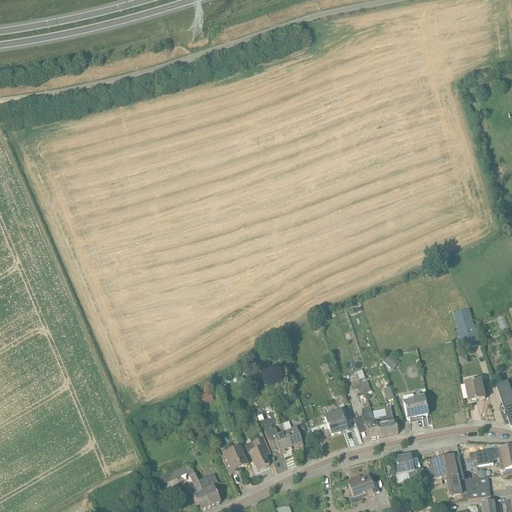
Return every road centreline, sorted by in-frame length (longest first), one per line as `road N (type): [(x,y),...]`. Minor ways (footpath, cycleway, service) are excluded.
road 1 (residential): [(221,511),(348,454),(473,428),(511,433)]
road 2 (primary): [(0,46),(195,0)]
road 3 (primary): [(137,0),(0,29)]
